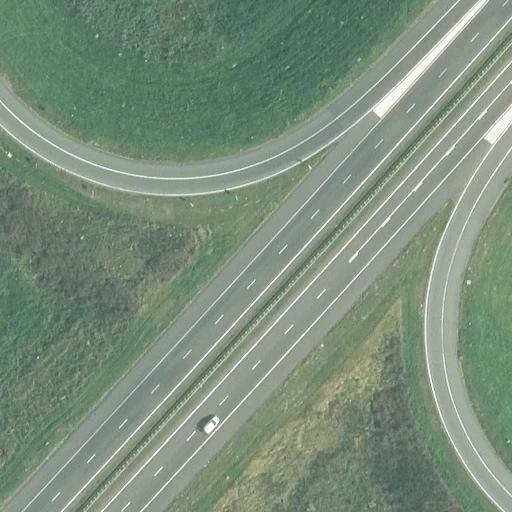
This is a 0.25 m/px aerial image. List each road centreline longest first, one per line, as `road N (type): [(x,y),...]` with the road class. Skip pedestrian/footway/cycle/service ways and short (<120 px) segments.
road 1 (motorway): [(511,0),(46,511)]
road 2 (motorway): [(118,511),(511,77)]
road 3 (motorway): [(479,0),(325,136),(278,166),(214,186),(133,183),(72,163),(0,110)]
road 4 (motorway): [(511,509),(482,480),(450,417),(432,314),(462,212),(511,132)]
